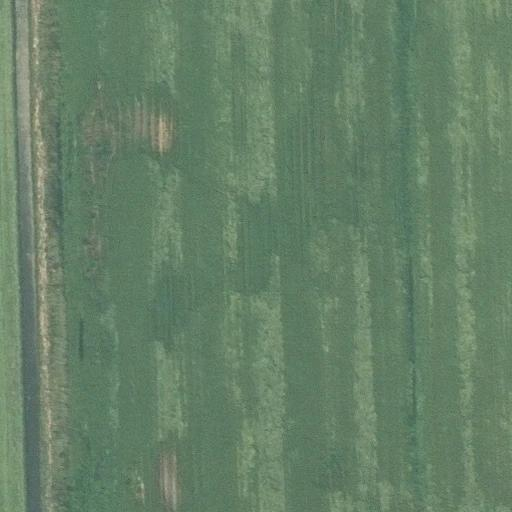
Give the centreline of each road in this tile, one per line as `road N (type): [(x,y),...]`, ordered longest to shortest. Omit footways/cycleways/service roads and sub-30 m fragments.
road 1 (unclassified): [(135,148),(134,115),(158,83),(318,0)]
road 2 (secondary): [(511,218),(362,290),(282,317)]
road 3 (secondary): [(365,75),(245,137),(166,196)]
road 4 (secondary): [(190,219),(269,162),(365,75)]
road 5 (secondary): [(240,322),(39,322)]
road 6 (secondary): [(143,211),(0,313)]
road 7 (secondary): [(511,4),(365,75)]
road 8 (tertiary): [(511,433),(364,391)]
road 9 (secondary): [(39,322),(162,239)]
road 10 (tertiary): [(240,322),(274,357),(364,391)]
road 11 (tertiary): [(282,317),(190,219)]
